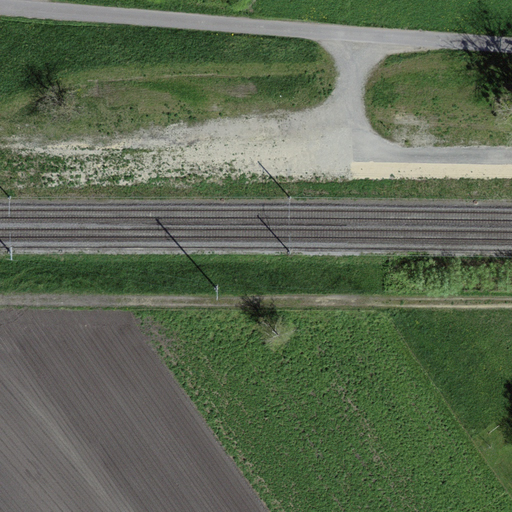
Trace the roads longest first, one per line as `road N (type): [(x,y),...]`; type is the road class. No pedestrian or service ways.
road 1 (unclassified): [(511,45),(0,7)]
road 2 (track): [(0,299),(511,300)]
